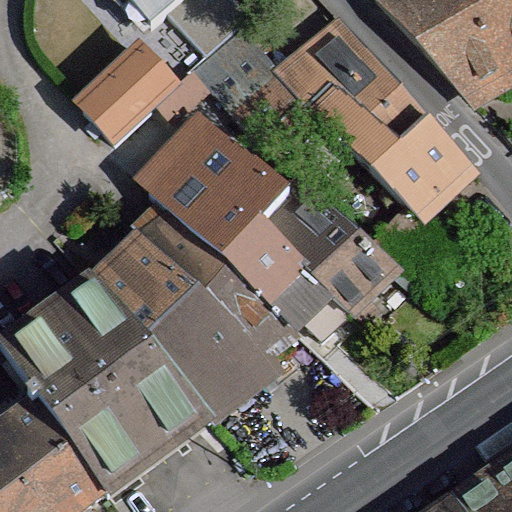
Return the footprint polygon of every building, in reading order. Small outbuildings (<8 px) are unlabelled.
[(129,0),(91,35),(101,47),(110,55),(129,76),(146,59),(178,93),(192,79),(195,76),(191,72),(198,68),(137,0),(129,0)] [(227,0),(153,0),(187,37),(227,0)] [(511,0),(376,0),(466,101),(511,76),(511,0)] [(284,84),(279,88),(304,110),(308,116),(332,87),(403,155),(430,127),(346,32),(284,84)] [(198,78),(262,151),(304,110),(279,88),(284,84),(245,37),(198,78)] [(88,75),(110,55),(101,47),(80,66),(88,75)] [(86,116),(129,76),(110,55),(88,75),(66,95),(86,116)] [(129,76),(86,116),(117,149),(155,115),(163,107),(178,93),(146,59),(129,76)] [(163,107),(170,114),(179,124),(209,97),(192,79),(178,93),(163,107)] [(472,173),(430,127),(403,155),(332,87),(308,116),(322,129),(347,150),(417,223),(472,173)] [(170,114),(163,107),(155,115),(163,123),(170,114)] [(280,169),(322,129),(308,116),(304,110),(262,151),(280,169)] [(303,326),(331,300),(263,238),(290,204),(268,184),(213,136),(152,202),(162,212),(211,253),(232,273),(295,333),(303,326)] [(400,278),(280,169),(268,184),(290,204),(263,238),(331,300),(354,320),(400,278)] [(184,282),(211,253),(162,212),(137,238),(145,245),(184,282)] [(397,227),(377,249),(404,274),(423,290),(452,255),(430,233),(419,247),(397,227)] [(184,282),(145,245),(96,293),(147,352),(200,298),(184,282)] [(210,308),(232,273),(211,253),(184,282),(200,298),(210,308)] [(295,333),(232,273),(210,308),(265,361),(295,333)] [(211,429),(147,352),(96,293),(6,356),(40,406),(105,498),(109,504),(211,429)] [(210,308),(200,298),(147,352),(211,429),(281,377),(265,361),(210,308)] [(331,300),(303,326),(325,348),(354,320),(331,300)] [(86,511),(105,498),(40,406),(0,437),(0,511),(86,511)] [(511,511),(511,468),(456,507),(459,511),(511,511)]
